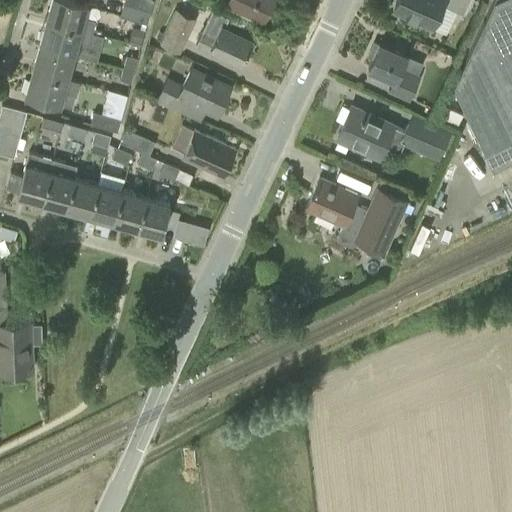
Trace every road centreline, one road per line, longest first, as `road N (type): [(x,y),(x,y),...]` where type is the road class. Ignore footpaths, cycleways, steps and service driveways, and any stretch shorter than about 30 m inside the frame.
road 1 (tertiary): [(212,276),(341,0)]
road 2 (tertiary): [(106,511),(212,276)]
road 3 (residential): [(34,225),(212,276)]
